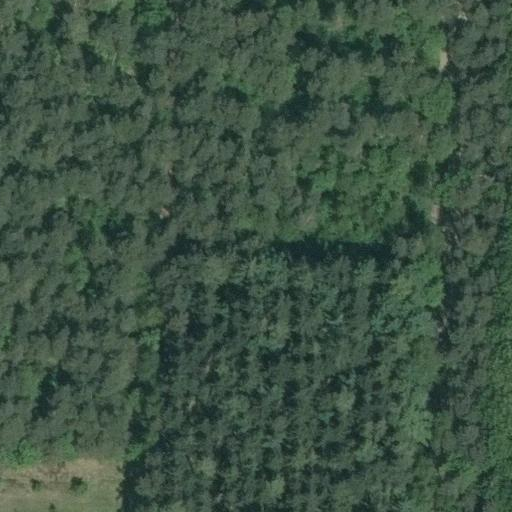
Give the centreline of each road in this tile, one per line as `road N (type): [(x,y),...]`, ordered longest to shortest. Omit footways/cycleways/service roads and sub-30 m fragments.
road 1 (track): [(434,511),(462,0)]
road 2 (track): [(133,511),(152,0)]
